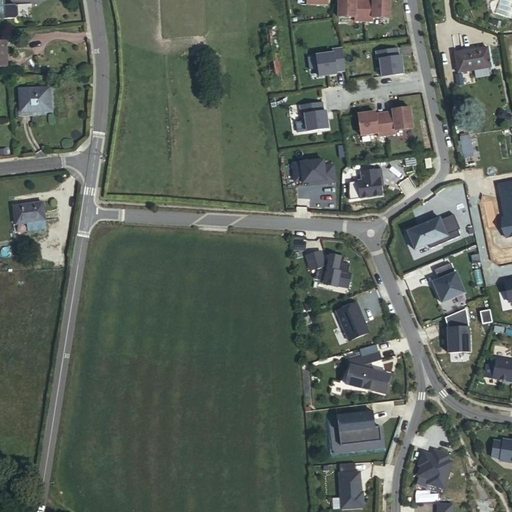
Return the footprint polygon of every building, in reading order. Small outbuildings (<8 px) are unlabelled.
[(3,6),(3,0),(0,0),(0,19),(16,19),(18,16),(18,8),(15,5),(3,6)] [(338,0),(339,17),(355,18),(355,21),(364,21),(364,0),(338,0)] [(364,0),(364,21),(373,22),(373,18),(390,19),(390,0),(364,0)] [(511,0),(500,0),(497,10),(511,14),(511,0)] [(264,35),(276,34),(275,27),(263,29),(264,35)] [(268,62),(280,61),(276,34),(264,35),(268,62)] [(334,53),(317,55),(320,76),(329,75),(329,73),(337,72),(346,70),(343,48),(333,50),(334,53)] [(403,73),(402,63),(400,64),(399,56),(397,48),(376,51),(377,60),(380,59),(382,76),(403,73)] [(455,54),(458,73),(490,67),(486,48),(455,54)] [(262,63),(265,83),(282,81),(280,61),(268,62),(262,63)] [(21,90),(22,112),(50,111),(49,89),(21,90)] [(323,102),(300,105),(301,112),(305,112),(307,129),(328,126),(327,118),(325,119),(324,111),(323,102)] [(400,108),(400,110),(393,111),(384,112),(387,135),(397,134),(396,130),(413,128),(410,107),(400,108)] [(368,113),(358,114),(361,135),(378,133),(378,136),(387,135),(384,112),(376,114),(368,115),(368,113)] [(461,136),(463,157),(473,156),(471,135),(461,136)] [(323,166),(323,162),(293,165),(295,183),(301,182),(302,187),(325,185),(325,183),(335,182),(334,165),(323,166)] [(383,194),(380,178),(383,178),(382,169),(362,171),(363,180),(358,181),(361,198),(383,194)] [(511,181),(497,184),(503,217),(501,217),(505,239),(511,237),(511,181)] [(471,206),(482,205),(481,194),(470,196),(471,206)] [(15,208),(17,226),(46,222),(43,204),(15,208)] [(408,228),(415,247),(430,242),(432,246),(461,234),(459,228),(461,227),(455,212),(442,218),(441,215),(408,228)] [(310,269),(316,268),(316,270),(315,278),(348,285),(351,272),(348,271),(349,262),(343,261),(344,256),(330,253),(328,262),(324,264),(319,250),(305,255),(310,269)] [(479,265),(478,253),(468,254),(469,267),(479,265)] [(436,280),(440,288),(438,292),(443,302),(466,292),(457,271),(456,272),(451,262),(435,269),(439,279),(436,280)] [(336,310),(349,340),(369,331),(357,301),(336,310)] [(448,327),(445,327),(445,336),(448,336),(448,352),(470,351),(469,326),(466,308),(445,317),(448,327)] [(483,323),(492,322),(491,309),(480,311),(483,323)] [(352,364),(351,364),(346,383),(386,393),(391,374),(364,367),(365,364),(382,359),(377,344),(360,349),(361,351),(356,352),(357,357),(350,359),(352,364)] [(511,380),(511,359),(496,357),(493,377),(511,380)] [(341,445),(381,440),(379,426),(372,426),(371,422),(374,421),(372,411),(337,415),(341,445)] [(499,458),(511,460),(511,439),(502,438),(502,440),(499,456),(499,458)] [(491,455),(499,456),(502,440),(493,439),(491,455)] [(429,482),(444,487),(453,460),(448,459),(450,454),(435,449),(433,453),(424,450),(420,462),(422,465),(418,474),(430,478),(429,482)] [(364,506),(364,494),(362,494),(360,470),(355,470),(354,462),(340,463),(340,471),(339,471),(341,508),(364,506)] [(452,511),(453,502),(438,502),(438,511),(452,511)]
